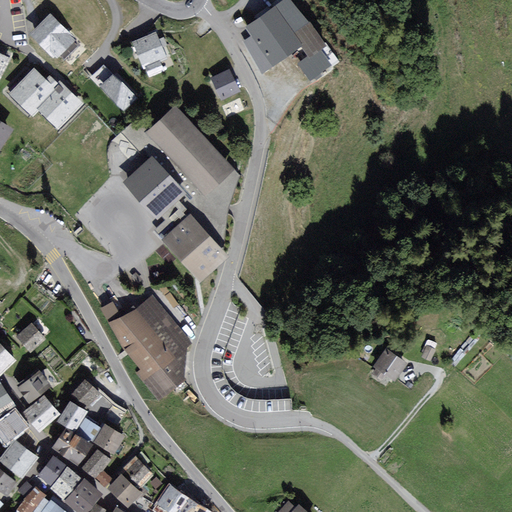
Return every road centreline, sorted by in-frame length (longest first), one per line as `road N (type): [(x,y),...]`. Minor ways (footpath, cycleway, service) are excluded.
road 1 (residential): [(197,0),(250,92),(257,147),(202,350),(202,380),(231,413),(330,428),(423,511)]
road 2 (tertiary): [(0,209),(48,249),(133,396),(228,511)]
road 3 (residential): [(110,500),(39,440),(0,383)]
